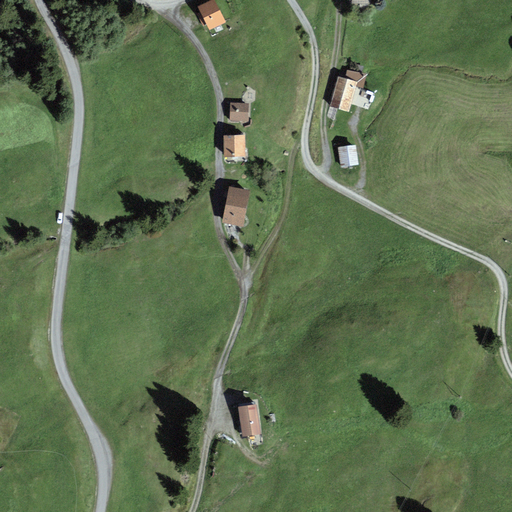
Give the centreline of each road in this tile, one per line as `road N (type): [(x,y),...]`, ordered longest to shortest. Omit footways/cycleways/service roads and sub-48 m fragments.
road 1 (track): [(190,511),(244,283),(220,239),(215,205),(220,97),(205,58),(162,5)]
road 2 (unclassified): [(98,511),(99,444),(71,399),(56,346),(79,109),(72,52),(41,0)]
road 3 (track): [(289,0),(313,38),(304,132),(310,166),(497,269),(511,371)]
road 4 (track): [(322,176),(323,103),(339,0)]
road 5 (track): [(244,283),(282,218),(292,151),(304,132)]
